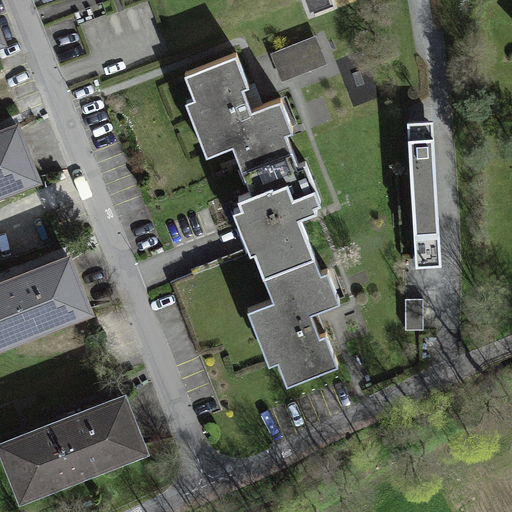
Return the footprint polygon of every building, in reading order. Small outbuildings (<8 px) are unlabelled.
[(270,52),(282,81),(328,63),(317,34),(270,52)] [(249,84),(237,52),(185,72),(206,128),(198,132),(207,154),(233,144),(242,167),(293,148),(287,132),(293,129),(281,97),(252,108),(244,86),(249,84)] [(433,119),(407,121),(416,266),(442,264),(433,119)] [(0,191),(37,177),(19,129),(0,136),(0,191)] [(254,237),(267,273),(315,255),(300,215),(318,208),(316,203),(321,201),(306,161),(299,163),(293,148),(242,167),(251,191),(238,196),(254,237)] [(321,271),(315,255),(267,273),(276,296),(248,307),(256,328),(265,324),(287,382),(338,363),(326,331),(320,333),(311,311),(340,300),(328,268),(321,271)] [(0,342),(89,308),(70,260),(0,287),(0,342)] [(424,298),(405,298),(405,329),(424,329),(424,298)] [(123,395),(1,442),(21,493),(143,445),(123,395)]
